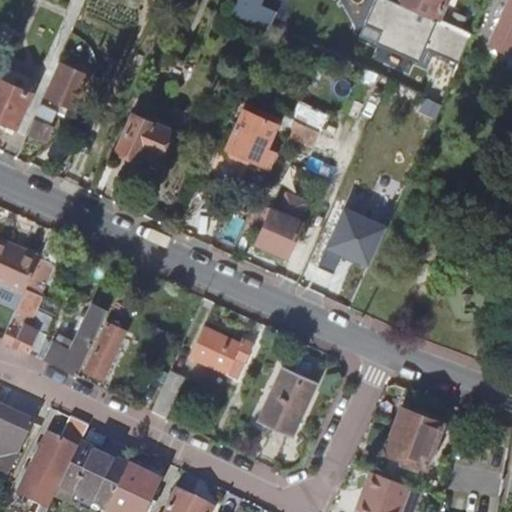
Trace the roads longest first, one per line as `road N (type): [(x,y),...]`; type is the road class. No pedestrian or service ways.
road 1 (residential): [(0,356),(306,504),(375,351)]
road 2 (residential): [(0,180),(375,351)]
road 3 (residential): [(375,351),(511,406)]
